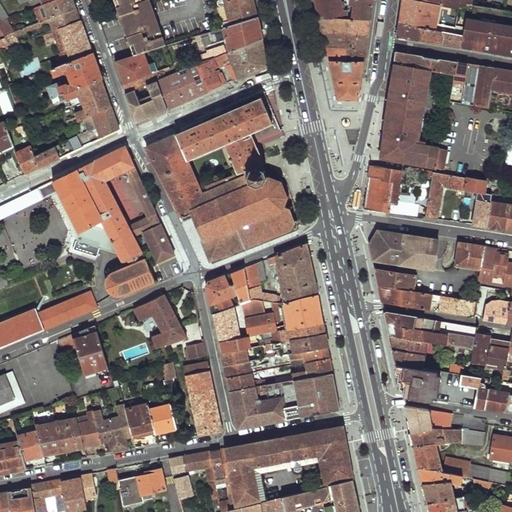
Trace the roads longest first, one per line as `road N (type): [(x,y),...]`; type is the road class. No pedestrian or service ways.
road 1 (residential): [(0,482),(230,439)]
road 2 (residential): [(0,353),(195,273)]
road 3 (primary): [(328,228),(367,414)]
road 4 (residential): [(298,66),(131,133)]
road 5 (residential): [(338,223),(372,219),(511,240)]
road 6 (residential): [(328,201),(342,193),(358,158),(383,43)]
road 7 (primary): [(377,400),(340,233)]
road 8 (residential): [(230,439),(195,273)]
road 9 (residential): [(195,273),(131,133)]
road 10 (residential): [(131,133),(0,193)]
road 11 (residential): [(131,133),(84,0)]
road 12 (residential): [(328,228),(195,273)]
road 13 (unknown): [(454,231),(447,269),(438,275),(348,266)]
road 14 (residential): [(230,439),(367,414)]
road 15 (primary): [(328,201),(298,66)]
road 16 (residential): [(511,418),(377,400)]
road 17 (residential): [(511,65),(383,43)]
